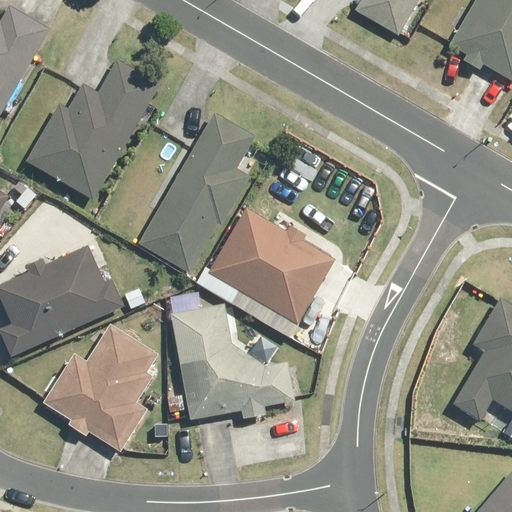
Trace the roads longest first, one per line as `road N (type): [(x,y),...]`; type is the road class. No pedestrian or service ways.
road 1 (residential): [(0,469),(83,496),(152,503),(359,483)]
road 2 (residential): [(471,171),(176,0)]
road 3 (residential): [(359,483),(357,430),(382,331),(471,171)]
